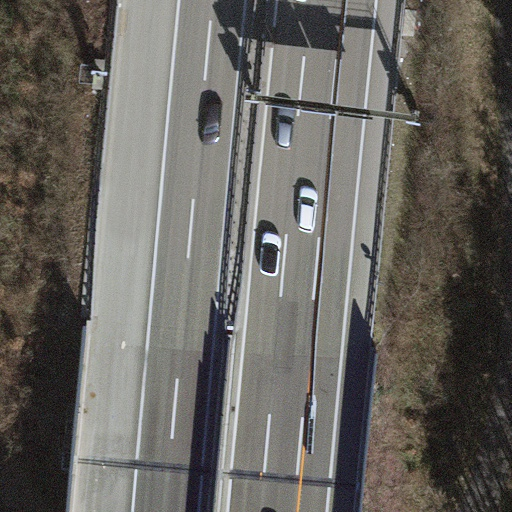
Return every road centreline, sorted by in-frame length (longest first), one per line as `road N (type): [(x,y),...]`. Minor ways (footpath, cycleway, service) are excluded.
road 1 (motorway): [(279,511),(332,0)]
road 2 (motorway): [(214,0),(166,511)]
road 3 (track): [(474,511),(504,429),(511,379)]
